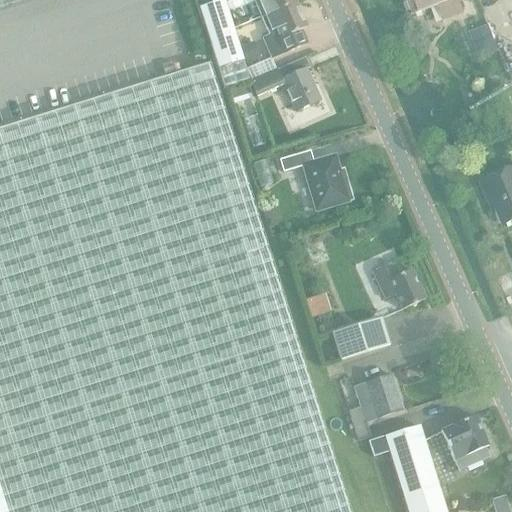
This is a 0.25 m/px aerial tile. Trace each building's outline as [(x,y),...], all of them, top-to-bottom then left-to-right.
[(222,1),(222,0),(198,8),(223,91),(248,83),(226,13),(222,1)] [(225,0),(222,1),(226,13),(253,2),(252,0),(225,0)] [(252,0),(253,2),(260,18),(293,4),(291,0),(252,0)] [(406,0),(412,14),(436,5),(444,24),(465,16),(458,0),(406,0)] [(303,28),(293,4),(260,18),(268,37),(262,40),(271,61),(308,45),(301,29),(303,28)] [(253,42),(239,47),(245,65),(260,58),(253,42)] [(270,59),(246,69),(251,80),(274,70),(270,59)] [(0,511),(346,511),(207,66),(0,130),(0,511)] [(295,111),(318,101),(304,70),(280,82),(275,71),(249,83),(253,98),(283,84),(295,111)] [(248,86),(227,92),(229,100),(230,99),(250,94),(248,86)] [(250,94),(230,99),(232,104),(251,99),(250,94)] [(255,115),(243,119),(252,149),(265,145),(255,115)] [(314,211),(350,200),(345,182),(340,184),(332,156),(311,162),(308,151),(277,160),(280,172),(301,166),(314,211)] [(265,161),(252,165),(260,189),(273,185),(265,161)] [(502,225),(511,221),(511,168),(483,181),(502,225)] [(372,273),(384,299),(393,294),(400,310),(422,300),(409,271),(400,275),(394,263),(372,273)] [(326,293),(307,299),(312,316),(331,310),(326,293)] [(386,347),(381,329),(378,320),(329,335),(336,362),(386,347)] [(370,438),(365,421),(401,409),(391,377),(352,389),(359,409),(348,413),(358,442),(370,438)] [(489,459),(484,447),(485,446),(472,418),(441,432),(459,472),(489,459)] [(371,457),(373,457),(381,481),(396,477),(406,511),(444,511),(417,426),(367,442),(371,457)] [(469,499),(455,500),(456,511),(469,511),(469,499)]
